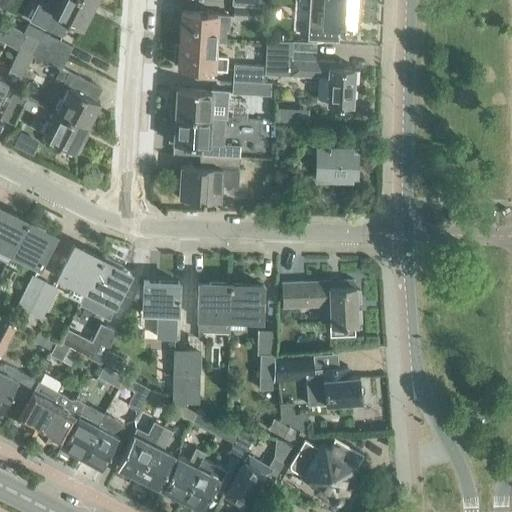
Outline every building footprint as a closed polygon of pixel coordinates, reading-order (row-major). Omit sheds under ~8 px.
[(39,0),(29,20),(44,27),(61,36),(68,22),(81,28),(93,4),(94,3),(87,0),(39,0)] [(352,24),(357,23),(358,0),(310,0),(308,38),(337,39),(338,25),(348,26),(348,27),(351,27),(351,26),(352,26),(352,24)] [(263,20),(264,7),(233,5),(232,18),(263,20)] [(217,13),(181,11),(179,39),(215,41),(224,41),(225,27),(228,27),(229,14),(217,14),(217,13)] [(43,31),(32,25),(28,33),(38,39),(43,31)] [(44,31),(38,43),(66,57),(72,46),(44,31)] [(28,33),(27,33),(11,65),(23,70),(38,39),(28,33)] [(214,55),(215,41),(179,39),(179,44),(175,44),(174,62),(178,62),(178,66),(202,68),(202,69),(204,69),(204,68),(213,68),(226,69),(226,56),(214,55)] [(353,67),(341,66),(341,61),(291,58),(292,40),(266,39),(264,73),(327,76),(326,101),(326,103),(327,103),(338,104),(339,105),(347,105),(348,104),(351,104),(353,104),(353,103),(352,103),(354,68),(355,66),(353,66),(353,67)] [(61,68),(66,57),(38,43),(32,54),(60,69),(61,68)] [(263,81),(264,66),(233,64),(232,79),(263,81)] [(55,80),(68,87),(56,110),(86,126),(99,101),(90,96),(95,86),(61,68),(60,69),(55,80)] [(270,82),(264,82),(232,80),(232,92),(269,95),(270,82)] [(175,113),(174,114),(210,117),(211,103),(223,104),(224,91),(176,88),(175,99),(171,99),(171,113),(175,113)] [(74,151),(86,126),(56,110),(14,89),(0,117),(12,124),(22,104),(51,119),(43,135),(74,151)] [(289,120),(289,113),(285,109),(277,109),(277,120),(289,120)] [(201,143),(200,154),(239,157),(240,146),(223,145),(225,118),(210,117),(174,114),(173,141),(201,143)] [(286,130),(286,124),(277,124),(277,135),(282,135),(286,130)] [(20,149),(26,137),(20,134),(14,146),(20,149)] [(315,177),(350,177),(351,146),(316,145),(316,148),(307,147),(307,143),(299,143),(299,147),(286,167),(299,176),(308,161),(315,164),(315,177)] [(238,185),(239,169),(239,157),(200,154),(199,154),(199,166),(179,165),(178,195),(201,197),(201,200),(220,202),(221,184),(238,185)] [(0,255),(7,259),(10,253),(26,221),(0,207),(0,255)] [(26,221),(10,253),(18,257),(39,268),(44,257),(55,235),(26,221)] [(56,276),(85,291),(101,259),(72,244),(56,276)] [(101,259),(85,291),(81,300),(110,314),(130,273),(120,268),(122,265),(105,256),(103,259),(101,259)] [(29,310),(43,281),(31,275),(17,304),(29,310)] [(330,286),(330,280),(281,282),(282,306),(330,304),(330,325),(357,324),(357,321),(360,321),(360,310),(356,310),(356,301),(360,301),(359,290),(355,290),(355,285),(353,285),(353,279),(338,280),(338,286),(330,286)] [(178,313),(179,282),(143,280),(142,312),(157,313),(157,337),(174,337),(175,313),(178,313)] [(43,281),(29,310),(38,314),(41,315),(55,286),(43,281)] [(229,330),(229,319),(230,283),(198,282),(196,329),(229,330)] [(262,284),(230,283),(229,319),(261,320),(262,284)] [(286,319),(291,313),(291,307),(280,307),(280,319),(286,319)] [(29,310),(23,321),(32,326),(38,314),(29,310)] [(0,316),(0,347),(15,318),(2,312),(0,316)] [(88,353),(87,355),(99,362),(100,361),(106,350),(115,331),(100,323),(91,341),(66,328),(61,339),(88,353)] [(258,389),(271,389),(272,354),(273,330),(260,330),(259,354),(258,389)] [(57,341),(50,353),(61,359),(67,347),(57,341)] [(100,361),(119,371),(125,359),(106,350),(100,361)] [(173,401),(185,407),(185,405),(186,350),(175,350),(173,401)] [(186,350),(185,405),(197,405),(199,351),(186,350)] [(339,402),(361,400),(359,375),(348,376),(347,365),(320,368),(313,369),(312,353),(272,357),(272,377),(306,373),(309,404),(325,403),(330,403),(330,404),(339,404),(339,402)] [(0,409),(8,393),(22,400),(33,379),(4,363),(2,366),(0,365),(0,409)] [(119,386),(120,384),(124,375),(113,370),(108,380),(119,386)] [(148,388),(124,375),(120,384),(134,392),(126,405),(136,411),(148,388)] [(37,430),(59,391),(38,380),(17,419),(25,423),(27,427),(33,430),(36,429),(37,430)] [(71,398),(59,391),(37,430),(39,431),(37,433),(47,438),(48,436),(57,441),(77,405),(80,407),(83,402),(88,393),(80,389),(76,397),(71,398)] [(61,443),(81,454),(98,424),(104,413),(83,402),(80,407),(61,443)] [(181,415),(191,421),(195,412),(185,407),(181,415)] [(204,416),(195,412),(191,421),(200,425),(204,416)] [(104,413),(98,424),(81,454),(101,465),(122,427),(121,422),(104,413)] [(269,429),(284,438),(285,437),(290,428),(290,427),(275,419),(269,429)] [(128,479),(131,472),(138,475),(163,425),(153,421),(147,434),(136,428),(113,472),(128,479)] [(172,430),(163,425),(138,475),(158,485),(174,453),(163,447),(172,430)] [(240,457),(255,432),(229,426),(224,437),(233,442),(228,451),(240,457)] [(298,433),(290,428),(285,437),(293,441),(298,433)] [(301,474),(315,482),(313,486),(328,494),(328,496),(328,497),(329,498),(330,499),(332,500),(335,501),(336,501),(339,500),(340,499),(341,498),(342,497),(342,495),(342,493),(342,491),(342,490),(356,465),(362,455),(343,444),(341,447),(332,442),(330,447),(319,442),(317,446),(303,438),(289,463),(288,464),(288,466),(289,467),(290,467),(301,474)] [(274,455),(283,460),(292,444),(275,439),(274,455)] [(161,487),(181,497),(197,465),(201,457),(203,453),(194,448),(187,461),(177,456),(161,487)] [(244,460),(225,492),(241,502),(246,501),(250,494),(256,497),(268,475),(273,477),(283,460),(274,455),(267,467),(259,462),(256,467),(244,460)] [(201,457),(197,465),(181,497),(202,507),(211,488),(215,490),(225,469),(201,457)]
